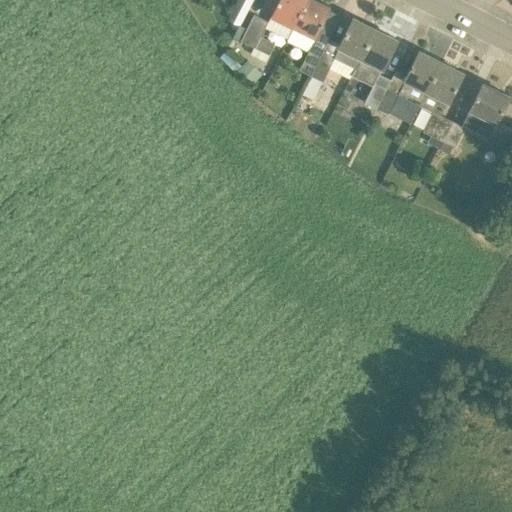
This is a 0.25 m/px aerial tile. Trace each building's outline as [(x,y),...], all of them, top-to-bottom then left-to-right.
[(236,0),(226,20),(239,26),(252,0),(236,0)] [(294,27),(307,0),(279,0),(269,22),(254,15),(241,41),(269,55),(275,44),(261,37),(266,28),(288,39),(287,40),(288,40),(294,27)] [(307,0),(294,27),(316,38),(331,7),(316,0),(307,0)] [(353,18),(340,45),(328,39),(323,50),(311,75),(323,81),(335,58),(356,68),(376,29),(353,18)] [(376,29),(356,68),(352,76),(374,87),(366,103),(377,108),(387,88),(391,79),(381,74),(398,40),(376,29)] [(311,75),(323,50),(312,45),(300,69),(311,75)] [(419,51),(398,94),(408,99),(420,105),(441,62),(419,51)] [(248,59),(238,69),(252,84),(262,74),(248,59)] [(463,73),(441,62),(420,105),(441,116),(431,134),(443,140),(453,120),(441,115),(448,101),(449,101),(463,73)] [(498,121),(510,96),(483,83),(471,108),(484,115),(476,131),(489,138),(497,121),(498,121)] [(387,88),(377,108),(389,114),(398,94),(387,88)] [(443,140),(455,146),(464,126),(453,120),(443,140)] [(428,141),(439,147),(443,140),(431,134),(428,141)] [(443,140),(439,147),(451,153),(455,146),(443,140)]
